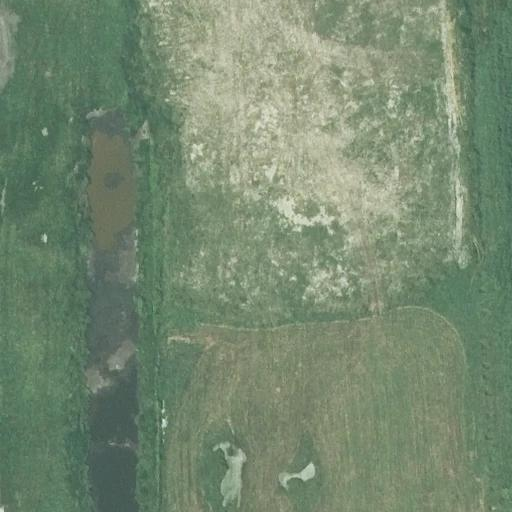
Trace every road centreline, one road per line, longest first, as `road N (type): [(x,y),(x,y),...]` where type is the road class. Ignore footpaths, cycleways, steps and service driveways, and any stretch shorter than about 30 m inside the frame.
road 1 (residential): [(0,116),(195,115),(202,304)]
road 2 (residential): [(420,300),(413,0)]
road 3 (residential): [(420,300),(202,304)]
road 4 (residential): [(202,304),(203,511)]
road 5 (residential): [(424,431),(420,300)]
